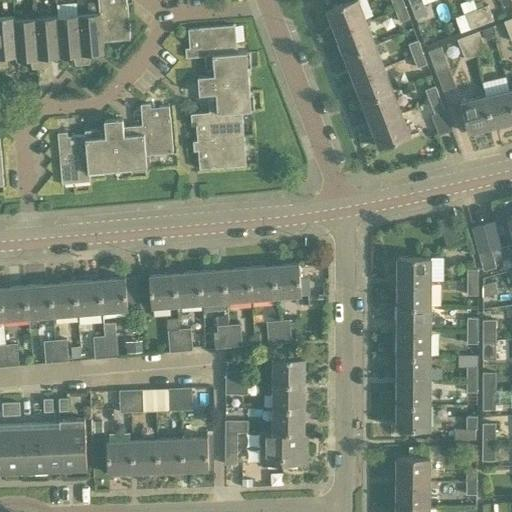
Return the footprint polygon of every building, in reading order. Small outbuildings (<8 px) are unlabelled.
[(97,0),(99,10),(78,12),(82,63),(89,62),(88,52),(103,50),(102,40),(107,40),(103,0),(97,0)] [(107,0),(103,0),(107,40),(130,38),(127,2),(126,2),(125,0),(115,0),(116,3),(108,4),(107,0)] [(336,34),(367,22),(358,0),(353,0),(327,10),(336,34)] [(396,11),(405,7),(402,0),(391,0),(392,2),(386,4),(388,11),(395,9),(396,11)] [(422,0),(408,0),(415,18),(427,13),(422,0)] [(476,8),(476,9),(482,24),(493,19),(487,4),(476,8)] [(405,7),(396,11),(399,21),(410,18),(405,7)] [(476,8),(465,13),(471,28),(482,24),(476,9),(476,8)] [(78,12),(56,14),(60,54),(74,53),(75,63),(82,63),(78,12)] [(2,55),(16,54),(14,18),(13,14),(0,14),(0,65),(3,66),(2,55)] [(56,14),(35,16),(39,67),(46,66),(45,55),(60,54),(56,14)] [(35,16),(14,18),(16,54),(16,58),(31,56),(32,67),(39,67),(35,16)] [(511,41),(511,40),(511,17),(503,21),(511,41)] [(336,34),(345,56),(376,45),(367,22),(336,34)] [(204,55),(246,51),(246,50),(237,51),(234,23),(198,26),(198,27),(188,28),(188,38),(200,37),(200,45),(185,46),(186,56),(204,55)] [(491,26),(482,30),(486,39),(495,36),(491,26)] [(478,30),(468,34),(475,54),(475,55),(486,50),(478,30)] [(465,59),(475,55),(468,34),(457,38),(465,59)] [(413,57),(423,53),(418,39),(408,43),(413,57)] [(345,56),(353,79),(385,67),(376,45),(345,56)] [(443,89),(456,85),(441,45),(427,50),(443,89)] [(198,74),(198,83),(249,79),(246,51),(204,55),(205,65),(213,64),(214,73),(198,74)] [(423,53),(413,57),(417,67),(427,63),(423,53)] [(353,79),(362,102),(393,90),(385,67),(353,79)] [(208,100),(209,110),(251,107),(249,79),(198,83),(199,92),(215,91),(216,99),(208,100)] [(425,89),(430,102),(440,98),(435,85),(425,89)] [(511,99),(509,89),(485,95),(493,128),(511,122),(511,99)] [(362,102),(371,125),(402,113),(393,90),(362,102)] [(468,134),(493,128),(485,95),(460,101),(468,134)] [(440,98),(430,102),(434,112),(431,114),(439,134),(452,129),(440,98)] [(142,123),(141,123),(144,154),(145,153),(172,151),(168,105),(158,105),(159,117),(151,117),(150,102),(140,102),(142,123)] [(196,129),(197,139),(244,135),(241,109),(251,108),(251,107),(209,110),(190,112),(191,122),(207,120),(207,128),(196,129)] [(411,137),(402,113),(371,125),(379,148),(411,137)] [(122,117),(113,118),(117,168),(146,165),(145,153),(144,154),(141,123),(131,124),(132,132),(123,133),(122,117)] [(96,128),(86,129),(89,170),(117,168),(113,118),(104,118),(106,135),(97,135),(96,128)] [(89,170),(86,129),(84,129),(85,133),(75,134),(76,145),(68,146),(67,130),(57,131),(62,182),(90,180),(89,170)] [(244,135),(197,139),(193,139),(193,149),(209,148),(210,156),(198,157),(199,167),(210,166),(210,167),(246,164),(244,135)] [(453,216),(441,219),(447,244),(459,240),(453,216)] [(472,227),(479,252),(491,249),(501,247),(495,222),(472,227)] [(496,267),(491,249),(479,252),(484,270),(496,267)] [(398,282),(431,282),(431,257),(398,257),(398,282)] [(274,264),(277,297),(302,295),(300,262),(274,264)] [(274,264),(250,266),(252,299),(277,297),(274,264)] [(250,266),(225,268),(227,301),(252,299),(250,266)] [(225,268),(200,270),(203,303),(227,301),(225,268)] [(467,269),(467,282),(478,282),(478,269),(467,269)] [(200,270),(175,272),(178,305),(203,303),(200,270)] [(153,307),(178,305),(175,272),(150,274),(153,307)] [(137,275),(101,277),(104,311),(139,308),(137,275)] [(101,277),(76,279),(79,313),(104,311),(101,277)] [(76,279),(51,281),(54,315),(79,313),(76,279)] [(27,284),(29,317),(30,328),(55,326),(54,315),(51,281),(27,284)] [(494,281),(483,283),(483,295),(497,291),(494,281)] [(398,282),(398,307),(431,307),(431,282),(398,282)] [(478,282),(467,282),(467,295),(478,295),(478,282)] [(27,284),(2,285),(5,319),(29,317),(27,284)] [(276,304),(262,305),(263,320),(277,319),(276,304)] [(398,307),(398,331),(430,331),(431,307),(398,307)] [(170,351),(182,350),(180,328),(179,317),(166,318),(170,351)] [(467,317),(467,331),(478,331),(478,317),(467,317)] [(290,319),(279,320),(280,342),(292,341),(290,319)] [(483,339),(495,339),(496,339),(496,319),(483,319),(483,339)] [(269,343),(280,342),(279,320),(267,321),(269,343)] [(106,335),(107,357),(118,356),(115,322),(105,323),(106,335)] [(241,323),(229,324),(231,346),(243,345),(241,323)] [(231,346),(229,324),(218,325),(219,334),(214,334),(215,347),(231,346)] [(191,327),(180,328),(182,350),(193,349),(191,327)] [(398,331),(398,355),(430,356),(430,331),(398,331)] [(478,331),(467,331),(467,344),(478,344),(478,331)] [(0,366),(8,365),(7,343),(6,334),(0,333),(0,366)] [(95,358),(107,357),(106,335),(93,336),(95,358)] [(56,339),(58,361),(69,360),(66,338),(56,339)] [(46,362),(58,361),(56,339),(44,340),(46,362)] [(496,339),(495,339),(483,339),(483,365),(496,365),(496,355),(504,355),(504,342),(496,342),(496,339)] [(125,341),(126,352),(141,351),(140,340),(125,341)] [(7,343),(8,365),(33,363),(31,341),(7,343)] [(80,345),(71,346),(72,357),(81,356),(80,345)] [(398,355),(398,380),(430,380),(440,380),(440,371),(430,371),(430,356),(398,355)] [(467,367),(467,380),(477,380),(477,356),(458,356),(458,367),(467,367)] [(272,382),(306,383),(306,357),(272,357),(272,382)] [(226,370),(226,382),(248,382),(248,371),(226,370)] [(483,372),(483,390),(495,390),(496,390),(496,372),(483,372)] [(398,380),(398,404),(430,405),(430,380),(398,380)] [(477,380),(467,380),(466,393),(477,393),(477,380)] [(248,382),(226,382),(226,394),(248,394),(248,382)] [(272,382),(272,407),(305,407),(306,383),(272,382)] [(180,387),(181,409),(192,409),(192,386),(180,387)] [(180,387),(155,388),(156,410),(181,409),(180,387)] [(155,388),(130,389),(131,411),(156,410),(155,388)] [(120,412),(131,411),(130,389),(119,389),(120,412)] [(496,390),(495,390),(483,390),(483,409),(496,409),(496,390)] [(59,398),(59,410),(68,410),(68,397),(59,398)] [(44,411),(53,411),(53,398),(44,398),(44,411)] [(3,415),(20,414),(19,401),(2,402),(3,415)] [(430,430),(430,405),(398,404),(397,429),(430,430)] [(272,407),(272,432),(305,432),(305,407),(272,407)] [(466,428),(477,428),(477,416),(466,416),(466,428)] [(0,470),(63,468),(87,467),(85,417),(60,418),(60,425),(0,427),(0,470)] [(226,419),(226,432),(238,432),(247,432),(247,420),(226,419)] [(101,420),(93,420),(94,430),(102,430),(101,420)] [(482,442),(495,441),(496,423),(482,423),(482,442)] [(238,432),(226,432),(225,463),(237,463),(238,432)] [(305,432),(272,432),(261,432),(261,464),(307,465),(307,432),(305,432)] [(182,437),(184,470),(209,469),(208,436),(182,437)] [(182,437),(157,438),(159,471),(184,470),(182,437)] [(157,438),(132,439),(134,472),(159,471),(157,438)] [(108,473),(134,472),(132,439),(107,440),(108,473)] [(495,441),(482,442),(482,461),(495,461),(495,441)] [(397,483),(430,483),(430,458),(397,458),(397,483)] [(466,483),(477,483),(477,468),(466,468),(466,483)] [(397,483),(397,507),(430,507),(430,483),(397,483)] [(477,483),(466,483),(466,494),(477,494),(477,483)]
